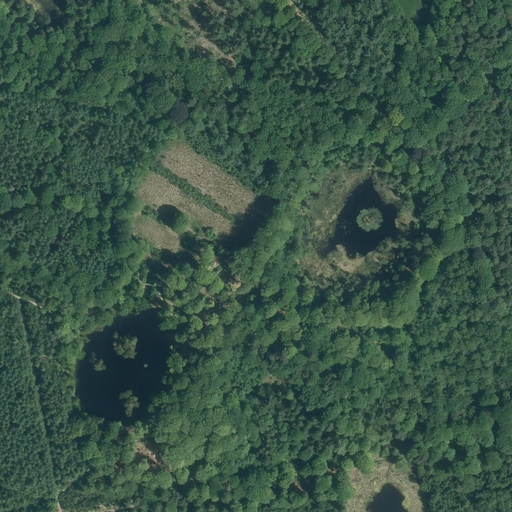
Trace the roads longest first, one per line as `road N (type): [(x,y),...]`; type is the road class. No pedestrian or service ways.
road 1 (unclassified): [(411,150),(453,186),(487,296),(511,319)]
road 2 (track): [(384,143),(357,97),(275,0)]
road 3 (track): [(0,84),(173,126)]
road 4 (track): [(511,48),(406,147)]
